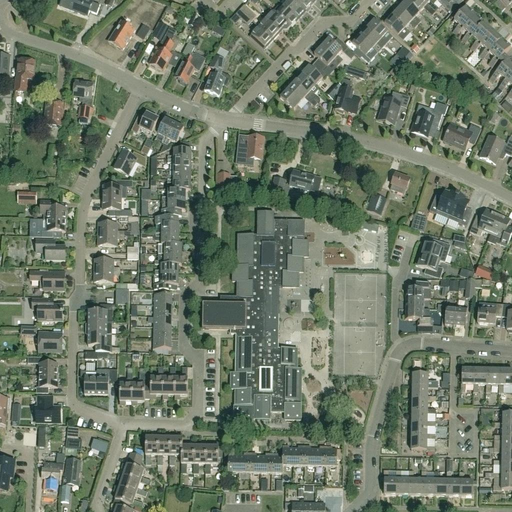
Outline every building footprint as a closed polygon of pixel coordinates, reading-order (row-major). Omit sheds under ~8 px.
[(88,18),(93,2),(87,0),(62,0),(60,8),(88,18)] [(299,21),(306,13),(304,12),(292,0),(291,0),(288,4),(285,1),(281,5),(284,7),(299,21)] [(309,7),(310,9),(313,6),(306,0),(292,0),(304,12),(309,7)] [(408,0),(407,2),(420,14),(424,10),(432,17),(435,14),(420,0),(408,0)] [(420,0),(435,14),(438,10),(434,6),(438,1),(436,0),(420,0)] [(511,0),(489,0),(488,2),(501,14),(506,9),(509,11),(511,7),(511,0)] [(400,4),(396,7),(418,27),(421,23),(416,19),(420,14),(407,2),(403,6),(400,4)] [(240,10),(253,22),(256,18),(244,6),(240,10)] [(290,27),(294,23),(296,24),(299,21),(284,7),(281,11),(278,8),(274,12),(277,15),(290,27)] [(418,27),(396,7),(393,11),(396,13),(392,18),(406,30),(410,26),(415,30),(418,27)] [(464,30),(475,17),(466,8),(454,21),(460,26),(453,34),(457,37),(464,30)] [(253,22),(240,10),(236,15),(248,27),(253,22)] [(277,15),(274,12),(267,20),(281,33),(283,31),(287,31),(290,27),(277,15)] [(195,31),(201,19),(193,15),(187,27),(195,31)] [(475,17),(464,30),(468,34),(462,42),(465,45),(472,38),(484,25),(475,17)] [(385,19),(382,23),(403,43),(411,35),(406,30),(392,18),(388,22),(385,19)] [(281,33),(267,20),(259,28),(274,41),(281,33)] [(203,21),(200,26),(206,30),(209,24),(203,21)] [(368,24),(364,27),(385,47),(389,43),(384,38),(388,34),(375,22),(371,27),(368,24)] [(109,43),(123,52),(135,32),(121,23),(109,43)] [(152,38),(160,42),(168,28),(160,24),(152,38)] [(484,25),(472,38),(477,43),(471,50),(474,53),(481,46),(493,33),(484,25)] [(150,31),(143,26),(136,37),(144,42),(150,31)] [(363,32),(359,37),(373,50),(378,55),(385,47),(364,27),(361,31),(363,32)] [(274,41),(259,28),(249,39),(264,52),(274,41)] [(174,38),(176,33),(169,29),(158,49),(156,48),(151,57),(153,59),(149,66),(156,70),(174,38)] [(493,33),(481,46),(486,51),(479,58),(483,61),(490,54),(502,41),(493,33)] [(359,37),(355,41),(353,39),(350,43),(364,56),(362,59),(368,65),(371,62),(374,59),(369,54),(373,50),(359,37)] [(174,38),(156,70),(164,74),(168,65),(170,66),(173,60),(172,59),(181,42),(174,38)] [(322,42),(319,46),(340,65),(344,62),(338,57),(342,53),(343,54),(348,49),(337,40),(335,43),(330,39),(325,45),(322,42)] [(502,41),(490,54),(495,59),(488,66),(492,69),(499,62),(504,56),(511,49),(502,41)] [(419,42),(412,50),(415,54),(423,46),(419,42)] [(183,64),(175,80),(187,85),(194,71),(199,73),(206,61),(195,55),(192,60),(189,58),(194,49),(188,46),(184,55),(188,57),(184,65),(183,64)] [(340,65),(319,46),(316,50),(318,52),(314,57),(318,61),(315,65),(324,73),(332,64),(337,69),(340,65)] [(227,55),(219,51),(209,69),(217,72),(215,76),(212,75),(205,92),(219,98),(224,86),(227,87),(231,78),(222,74),(226,63),(224,61),(227,55)] [(406,64),(412,58),(406,52),(400,57),(406,64)] [(400,74),(407,67),(396,56),(389,64),(400,74)] [(511,73),(511,63),(504,56),(499,62),(503,66),(490,81),(493,84),(500,76),(505,81),(511,73)] [(0,77),(7,78),(9,58),(0,57),(0,77)] [(468,61),(471,66),(477,63),(473,57),(468,61)] [(19,62),(18,80),(16,80),(15,93),(25,94),(26,81),(33,81),(34,63),(19,62)] [(306,72),(302,76),(315,88),(323,80),(324,81),(328,77),(324,73),(315,65),(311,69),(306,66),(303,69),(306,72)] [(362,73),(346,68),(344,75),(359,79),(362,73)] [(382,72),(378,76),(384,81),(388,77),(382,72)] [(511,73),(505,81),(498,89),(502,92),(509,85),(511,87),(511,73)] [(292,81),(318,105),(320,102),(320,100),(315,95),(319,91),(315,88),(302,76),(298,81),(295,78),(292,81)] [(318,105),(292,81),(289,85),(292,88),(281,100),(294,112),(305,100),(315,108),(318,105)] [(90,109),(91,101),(93,85),(75,82),(73,98),(80,99),(79,103),(83,104),(82,108),(80,108),(78,120),(80,120),(79,125),(88,126),(88,121),(89,121),(90,115),(93,116),(94,110),(90,109)] [(341,96),(336,111),(348,115),(348,114),(357,116),(360,101),(352,99),(354,93),(349,91),(351,84),(344,82),(340,96),(341,96)] [(337,84),(332,90),(338,95),(340,88),(337,84)] [(381,115),(383,115),(381,123),(394,127),(400,108),(407,110),(410,100),(394,94),(391,102),(385,100),(381,115)] [(370,108),(375,112),(381,104),(376,100),(370,108)] [(61,127),(64,104),(46,102),(43,126),(61,127)] [(437,104),(434,112),(428,110),(426,116),(419,114),(413,133),(427,137),(431,126),(438,129),(443,116),(444,116),(447,108),(437,104)] [(482,110),(489,112),(491,106),(484,104),(482,110)] [(487,122),(494,125),(498,116),(492,113),(487,122)] [(158,122),(146,117),(143,122),(138,119),(130,135),(136,138),(140,131),(157,140),(162,128),(157,125),(158,122)] [(175,126),(165,122),(162,128),(157,140),(156,141),(165,145),(175,126)] [(13,126),(12,136),(20,136),(21,126),(13,126)] [(184,131),(175,126),(165,145),(161,154),(170,151),(172,147),(169,146),(170,144),(177,147),(184,131)] [(444,143),(452,147),(453,145),(465,151),(468,143),(474,146),(481,131),(471,126),(468,133),(452,126),(448,135),(448,134),(444,143)] [(261,161),(263,140),(239,138),(236,165),(251,167),(251,160),(261,161)] [(480,159),(495,166),(499,158),(501,159),(502,156),(505,158),(506,156),(511,158),(511,157),(511,139),(510,139),(507,146),(489,138),(480,159)] [(144,148),(141,154),(147,157),(150,151),(144,148)] [(168,163),(191,163),(192,152),(174,152),(174,159),(168,159),(168,163)] [(134,153),(131,158),(122,153),(122,154),(123,154),(119,163),(118,162),(114,170),(128,177),(135,164),(146,169),(146,159),(134,153)] [(191,163),(168,163),(168,166),(174,166),(174,172),(191,173),(191,163)] [(167,180),(167,183),(191,183),(191,173),(174,172),(173,180),(167,180)] [(315,178),(293,172),(289,188),(297,190),(297,191),(306,193),(307,192),(318,195),(322,181),(314,179),(315,178)] [(230,175),(217,175),(217,194),(230,194),(230,175)] [(404,196),(406,191),(410,181),(395,175),(391,186),(392,186),(390,191),(404,196)] [(271,195),(282,198),(286,181),(275,179),(271,195)] [(103,188),(103,200),(121,200),(127,200),(127,188),(132,188),(133,182),(116,182),(116,188),(103,188)] [(178,193),(186,193),(191,194),(191,183),(167,183),(167,186),(168,186),(168,192),(178,193)] [(185,203),(186,193),(178,193),(168,192),(168,200),(162,200),(161,203),(185,203)] [(24,194),(24,202),(36,202),(36,194),(24,194)] [(434,203),(429,215),(447,222),(457,198),(449,196),(449,197),(444,195),(440,205),(434,203)] [(381,218),(387,201),(372,196),(366,213),(381,218)] [(457,198),(447,222),(466,230),(471,217),(464,215),(469,204),(464,202),(464,201),(457,198)] [(121,200),(103,200),(103,212),(115,212),(115,218),(132,218),(132,212),(121,212),(121,200)] [(44,221),(66,222),(66,209),(54,209),(54,203),(41,203),(41,215),(44,215),(44,221),(43,221),(44,221)] [(185,214),(185,203),(161,203),(161,218),(179,219),(181,219),(181,214),(185,214)] [(491,236),(498,217),(486,212),(481,224),(475,222),(469,234),(480,238),(482,233),(491,236)] [(261,333),(278,333),(279,315),(279,289),(299,289),(299,274),(304,274),(304,259),(308,259),(309,243),(304,243),(304,223),(274,223),(274,215),(258,214),(257,237),(238,237),(237,268),(233,268),(232,284),(237,284),(237,300),(221,299),(221,307),(204,306),(203,331),(232,332),(232,336),(237,336),(237,341),(261,341),(261,333)] [(414,216),(411,230),(424,234),(427,220),(414,216)] [(510,222),(498,217),(491,236),(498,239),(496,245),(507,249),(511,236),(511,228),(508,227),(510,222)] [(179,227),(179,219),(161,218),(156,218),(155,235),(179,236),(179,227)] [(44,221),(43,221),(36,221),(36,239),(53,239),(53,233),(65,233),(66,222),(44,221)] [(377,233),(378,227),(361,223),(359,229),(377,233)] [(98,236),(124,237),(124,233),(117,233),(118,225),(98,224),(98,236)] [(148,239),(153,239),(155,242),(161,242),(161,247),(179,248),(179,236),(155,235),(148,235),(148,239)] [(124,237),(98,236),(98,248),(117,248),(117,240),(124,240),(124,237)] [(37,254),(46,254),(46,262),(65,262),(65,248),(51,248),(51,242),(37,241),(37,254)] [(423,244),(419,256),(440,262),(445,264),(450,247),(439,243),(437,249),(423,244)] [(158,247),(158,257),(182,257),(182,248),(179,248),(161,247),(158,247)] [(440,262),(419,256),(415,267),(441,275),(443,271),(438,269),(440,262)] [(179,268),(182,268),(182,257),(158,257),(158,263),(155,263),(155,267),(161,267),(171,267),(171,268),(179,268)] [(94,272),(120,273),(120,269),(114,269),(114,261),(94,261),(94,272)] [(491,282),(495,273),(479,266),(475,276),(491,282)] [(171,267),(161,267),(161,274),(155,274),(155,277),(178,277),(179,268),(171,268),(171,267)] [(56,278),(56,272),(30,272),(30,282),(40,282),(40,291),(43,291),(43,292),(65,293),(65,278),(56,278)] [(120,273),(94,272),(94,284),(113,285),(113,277),(120,277),(120,273)] [(140,277),(139,287),(151,287),(151,278),(140,277)] [(155,277),(154,277),(154,279),(153,281),(153,285),(154,286),(154,292),(177,292),(177,288),(178,288),(178,277),(155,277)] [(467,280),(465,300),(474,301),(475,290),(476,281),(467,280)] [(406,301),(423,301),(430,301),(430,285),(414,285),(413,291),(406,290),(406,301)] [(113,302),(113,292),(95,291),(95,302),(113,302)] [(129,291),(127,291),(116,291),(116,306),(129,306),(129,291)] [(155,297),(154,309),(172,309),(172,298),(155,297)] [(32,312),(38,312),(38,323),(62,323),(62,316),(63,307),(48,307),(48,301),(33,301),(32,312)] [(423,301),(406,301),(405,311),(423,311),(423,301)] [(89,312),(88,324),(112,324),(112,306),(100,306),(100,312),(89,312)] [(495,313),(479,311),(477,325),(494,327),(495,318),(502,318),(503,306),(496,306),(495,313)] [(503,306),(502,318),(507,319),(506,331),(508,332),(508,334),(511,334),(511,313),(509,314),(510,307),(503,306)] [(456,314),(457,309),(446,307),(444,325),(455,326),(456,314)] [(172,309),(154,309),(154,320),(172,320),(172,309)] [(456,314),(455,326),(465,327),(467,310),(457,309),(456,314)] [(423,311),(405,311),(405,321),(420,322),(419,333),(432,334),(433,321),(429,321),(430,311),(423,311)] [(154,320),(154,330),(171,331),(172,320),(154,320)] [(112,324),(88,324),(88,326),(86,326),(86,331),(88,331),(88,336),(112,336),(112,324)] [(171,331),(154,330),(154,341),(171,341),(171,331)] [(261,341),(237,341),(236,376),(231,376),(231,392),(236,392),(235,407),(255,407),(255,422),(271,422),(271,415),(286,415),(286,422),(301,423),(302,371),(298,371),(298,351),(278,351),(278,333),(261,333),(261,341)] [(39,354),(62,354),(62,336),(47,336),(47,335),(39,335),(39,354)] [(112,336),(88,336),(88,348),(97,348),(97,354),(112,354),(112,336)] [(171,341),(154,341),(154,352),(171,352),(171,341)] [(39,377),(57,377),(58,365),(49,365),(49,359),(28,359),(28,365),(40,365),(39,377)] [(151,389),(145,389),(145,402),(154,402),(154,401),(157,401),(157,398),(163,398),(164,380),(164,370),(159,370),(159,380),(151,380),(151,389)] [(170,380),(164,380),(163,402),(166,402),(166,401),(168,401),(169,399),(175,399),(176,380),(176,370),(171,370),(170,380)] [(97,371),(97,373),(96,397),(108,397),(109,385),(117,386),(117,372),(97,371)] [(176,380),(175,399),(175,403),(178,403),(178,401),(180,401),(180,399),(187,399),(188,371),(183,371),(183,381),(176,380)] [(474,386),(475,371),(462,371),(462,386),(461,386),(461,394),(465,394),(465,386),(473,386),(474,386)] [(487,386),(487,371),(475,371),(474,386),(473,386),(473,395),(478,395),(478,386),(486,386),(487,386)] [(500,387),(500,371),(487,371),(487,386),(486,386),(486,395),(490,395),(490,387),(498,387),(500,387)] [(511,371),(500,371),(500,387),(498,387),(498,395),(503,395),(503,387),(511,386),(511,371)] [(97,373),(81,373),(81,380),(85,380),(84,396),(96,397),(97,373)] [(125,404),(132,404),(133,377),(128,376),(128,386),(120,386),(120,408),(123,408),(123,407),(125,407),(125,404)] [(428,376),(412,376),(412,389),(428,389),(428,390),(436,391),(436,386),(428,385),(428,376)] [(57,377),(39,377),(39,389),(36,389),(36,395),(48,395),(48,389),(57,389),(57,377)] [(139,387),(133,387),(132,408),(135,408),(135,407),(137,407),(137,404),(145,405),(146,377),(140,377),(139,387)] [(428,389),(412,389),(412,402),(427,402),(427,403),(436,404),(436,398),(428,398),(428,390),(428,389)] [(53,405),(53,398),(38,398),(38,408),(37,408),(37,425),(60,425),(61,408),(52,408),(52,405),(53,405)] [(8,400),(0,399),(0,426),(6,427),(8,400)] [(427,402),(412,402),(412,414),(427,414),(427,415),(436,415),(436,411),(427,411),(427,403),(427,402)] [(234,423),(253,423),(253,408),(234,408),(234,423)] [(427,414),(412,414),(412,427),(427,427),(427,428),(436,428),(436,424),(427,423),(427,415),(427,414)] [(502,429),(511,428),(511,415),(503,415),(503,425),(494,425),(494,429),(502,430),(502,429)] [(427,427),(412,427),(411,439),(427,439),(427,440),(435,440),(435,436),(427,436),(427,428),(427,427)] [(502,441),(511,441),(511,428),(502,429),(502,430),(502,438),(494,438),(494,442),(502,442),(502,441)] [(79,430),(68,429),(66,448),(66,455),(65,457),(76,458),(77,451),(81,452),(82,442),(78,441),(79,430)] [(45,450),(46,430),(39,430),(38,449),(45,450)] [(159,456),(159,439),(159,435),(156,435),(156,436),(153,436),(153,439),(146,439),(146,466),(152,466),(152,456),(159,456)] [(170,457),(171,439),(171,435),(168,435),(168,436),(165,436),(165,439),(159,439),(159,456),(159,466),(164,466),(164,457),(170,457)] [(183,457),(183,447),(183,435),(180,435),(180,436),(178,436),(178,439),(171,439),(170,457),(170,467),(175,467),(175,457),(182,457),(183,457)] [(427,439),(411,439),(411,452),(426,452),(426,453),(435,454),(435,449),(427,448),(427,440),(427,439)] [(502,454),(511,453),(511,441),(502,441),(502,442),(502,450),(494,450),(494,454),(502,454)] [(189,448),(183,447),(183,457),(182,457),(182,475),(187,475),(187,465),(194,465),(195,448),(195,444),(192,444),(192,445),(189,445),(189,448)] [(206,466),(207,448),(207,444),(204,444),(204,445),(201,445),(201,448),(195,448),(194,465),(194,475),(199,475),(199,466),(206,466)] [(213,448),(207,448),(206,466),(206,475),(211,475),(211,465),(219,466),(219,444),(216,444),(216,445),(213,445),(213,448)] [(287,447),(282,447),(282,459),(284,459),(284,468),(293,468),(294,451),(287,451),(287,447)] [(301,451),(294,451),(293,468),(304,468),(304,448),(301,448),(301,451)] [(309,448),(304,448),(304,468),(315,468),(315,451),(309,451),(309,448)] [(322,451),(315,451),(315,468),(326,468),(326,448),(322,448),(322,451)] [(330,448),(326,448),(326,468),(337,469),(337,468),(337,453),(337,451),(330,451),(330,448)] [(502,466),(511,466),(511,453),(502,454),(502,463),(493,462),(493,467),(502,467),(502,466)] [(131,454),(129,460),(141,464),(143,458),(131,454)] [(233,455),(229,455),(229,475),(240,475),(240,458),(233,458),(233,455)] [(246,458),(240,458),(240,475),(250,475),(251,455),(246,455),(246,458)] [(255,455),(251,455),(250,475),(261,475),(261,458),(255,458),(255,455)] [(268,458),(261,458),(261,475),(272,476),(272,455),(268,455),(268,458)] [(276,456),(272,455),(272,476),(283,476),(284,468),(284,459),(282,459),(276,459),(276,456)] [(59,472),(63,473),(64,456),(57,456),(57,466),(44,465),(44,470),(42,470),(42,480),(44,480),(43,492),(57,493),(58,481),(59,482),(59,472)] [(125,471),(123,477),(140,484),(149,487),(151,482),(141,478),(144,471),(139,470),(141,464),(129,460),(127,465),(123,464),(122,467),(123,468),(122,470),(125,471)] [(13,480),(15,463),(0,461),(0,491),(8,493),(10,479),(13,480)] [(63,483),(61,504),(69,505),(71,488),(69,488),(69,486),(78,487),(81,463),(67,461),(65,473),(64,473),(63,483)] [(448,482),(447,498),(460,498),(460,482),(459,482),(451,482),(451,474),(452,474),(452,462),(447,462),(446,474),(446,482),(448,482)] [(502,479),(511,479),(511,466),(502,466),(502,467),(501,475),(485,475),(485,480),(493,480),(502,480),(502,479)] [(385,481),(384,496),(397,497),(397,481),(396,481),(388,481),(388,473),(383,472),(383,481),(385,481)] [(397,481),(397,497),(410,497),(410,481),(408,481),(400,481),(401,473),(396,473),(396,481),(397,481)] [(410,481),(410,497),(422,497),(422,482),(421,482),(413,481),(413,473),(409,473),(408,481),(410,481)] [(422,482),(422,497),(435,497),(435,482),(434,482),(426,482),(426,474),(421,474),(421,482),(422,482)] [(435,482),(435,497),(447,498),(448,482),(446,482),(438,482),(438,474),(434,474),(434,482),(435,482)] [(460,482),(460,498),(473,498),(473,483),(464,482),(464,474),(459,474),(459,482),(460,482)] [(140,484),(123,477),(119,476),(119,478),(119,479),(118,481),(121,482),(119,488),(136,495),(145,498),(147,493),(138,490),(140,484)] [(511,491),(511,479),(502,479),(502,480),(501,488),(493,488),(493,492),(502,492),(511,491)] [(136,495),(119,488),(115,487),(115,489),(116,490),(115,493),(117,494),(115,500),(127,504),(141,509),(143,505),(134,501),(136,495)] [(326,489),(326,500),(342,500),(342,490),(326,489)] [(202,506),(205,496),(195,494),(192,503),(202,506)] [(115,500),(112,508),(113,508),(112,511),(114,511),(131,511),(125,510),(127,504),(115,500)] [(85,511),(89,503),(83,502),(80,511),(85,511)]
